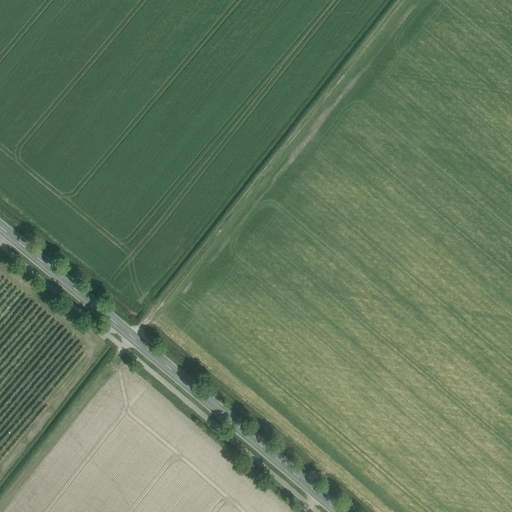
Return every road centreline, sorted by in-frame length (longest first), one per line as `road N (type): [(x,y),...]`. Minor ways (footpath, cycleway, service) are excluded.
road 1 (track): [(398,0),(123,349)]
road 2 (secondary): [(338,511),(0,226)]
